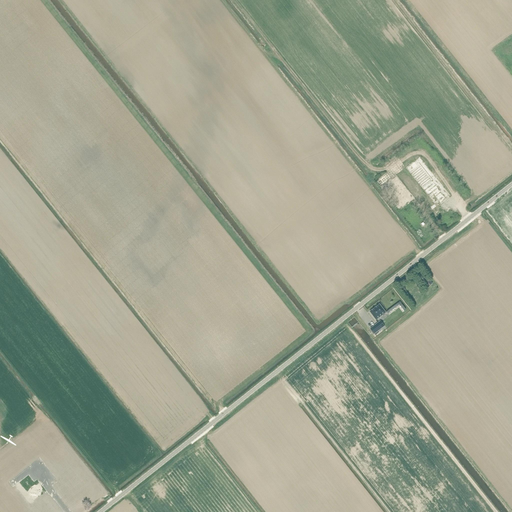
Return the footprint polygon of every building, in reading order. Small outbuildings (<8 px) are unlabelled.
[(394,162),(404,154),(402,152),(392,160),(394,162)] [(418,188),(432,177),(417,156),(402,166),(418,188)] [(372,181),(377,187),(389,178),(384,171),(372,181)] [(433,216),(438,212),(433,206),(428,210),(433,216)] [(423,285),(426,283),(424,280),(425,279),(420,273),(415,276),(421,283),(423,285)] [(379,305),(370,312),(376,320),(385,313),(379,305)] [(378,324),(370,330),(374,334),(382,328),(378,324)]
